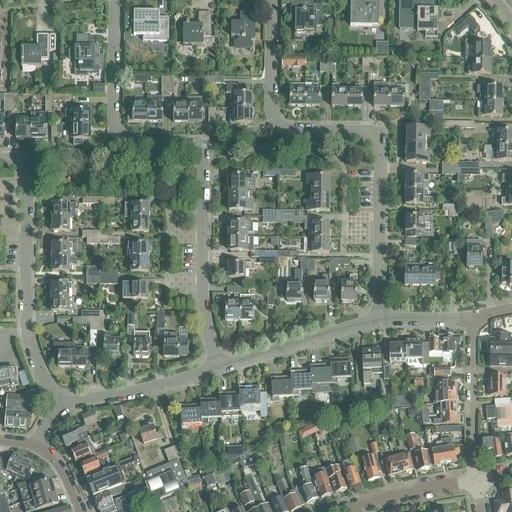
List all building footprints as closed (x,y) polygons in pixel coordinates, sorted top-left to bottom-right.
[(296,14),(296,33),(317,33),(317,22),(323,22),(323,0),(311,0),(311,1),(302,1),(301,0),(292,0),(292,14),(296,14)] [(378,4),(376,4),(375,0),(368,0),(368,4),(351,3),(350,26),(378,27),(378,4)] [(398,0),(399,30),(417,30),(417,32),(425,32),(425,38),(437,38),(437,9),(433,9),(433,0),(398,0)] [(150,42),(168,42),(169,18),(160,18),(160,12),(134,12),(134,16),(126,16),(126,29),(131,29),(131,22),(134,22),(134,36),(150,36),(150,42)] [(183,26),(182,46),(202,47),(202,39),(211,39),(211,14),(198,13),(198,26),(189,26),(189,25),(186,25),(186,26),(183,26)] [(231,38),(238,38),(238,48),(250,49),(250,40),(254,40),(255,16),(255,14),(245,14),(245,24),(240,23),(231,23),(231,38)] [(469,16),(463,21),(468,27),(474,33),(480,28),(469,16)] [(77,51),(69,50),(69,59),(75,59),(75,75),(89,75),(90,68),(91,68),(91,74),(91,75),(92,75),(93,75),(99,76),(99,78),(99,71),(107,71),(107,52),(102,52),(102,56),(99,56),(100,46),(100,45),(93,45),(93,43),(92,43),(92,42),(92,38),(92,39),(88,39),(88,35),(87,35),(87,36),(78,35),(77,35),(77,51)] [(56,36),(49,36),(37,36),(37,48),(21,48),(21,68),(41,69),(41,60),(49,60),(49,51),(56,51),(56,36)] [(388,59),(388,58),(388,43),(376,43),(376,59),(388,59)] [(469,45),(469,51),(470,51),(473,52),(473,60),(490,60),(491,45),(469,45)] [(389,49),(393,58),(400,54),(396,46),(389,49)] [(305,66),(305,58),(282,57),(282,66),(293,66),(293,67),(301,67),(301,66),(305,66)] [(468,68),(468,75),(490,75),(490,60),(473,60),(473,68),(468,68)] [(410,65),(414,70),(418,65),(414,61),(410,65)] [(419,101),(430,101),(430,80),(419,80),(419,101)] [(375,108),(389,108),(390,84),(375,84),(375,108)] [(389,108),(404,108),(404,100),(408,100),(408,86),(397,86),(397,84),(390,84),(389,108)] [(235,109),(252,109),(252,95),(240,94),(240,85),(226,85),(226,94),(230,94),(230,101),(235,101),(235,109)] [(291,107),(306,107),(306,91),(305,91),(305,85),(291,85),(291,107)] [(313,91),(306,91),(306,107),(321,107),(321,85),(314,85),(313,91)] [(93,86),(93,94),(103,94),(103,86),(93,86)] [(333,86),(333,108),(347,108),(347,90),(340,90),(340,86),(333,86)] [(347,90),(347,108),(362,108),(362,86),(355,86),(355,90),(347,90)] [(485,94),(485,102),(502,102),(502,88),(477,87),(477,94),(485,94)] [(147,101),(147,104),(147,121),(161,121),(162,98),(155,98),(155,101),(147,101)] [(189,104),(188,121),(202,122),(202,99),(196,98),(189,98),(189,104)] [(430,110),(443,110),(443,101),(430,101),(430,110)] [(478,110),(478,117),(502,117),(502,102),(485,102),(482,102),(482,110),(478,110)] [(147,123),(147,121),(147,104),(146,104),(146,106),(133,105),(133,115),(127,115),(127,123),(147,123)] [(174,106),(174,123),(188,123),(188,121),(189,104),(187,104),(187,106),(174,106)] [(252,109),(235,109),(232,109),(232,118),(230,118),(230,124),(252,125),(252,109)] [(443,122),(443,110),(430,110),(429,122),(442,122),(443,122)] [(72,125),(89,125),(89,111),(66,111),(66,118),(72,118),(72,125)] [(31,121),(31,138),(45,138),(45,115),(39,114),(31,114),(31,121)] [(16,123),(16,140),(31,140),(31,138),(31,121),(29,121),(29,123),(16,123)] [(72,125),(72,127),(73,127),(73,146),(83,146),(83,140),(91,141),(91,125),(89,125),(72,125)] [(406,128),(406,145),(424,145),(424,137),(429,137),(429,128),(406,128)] [(498,139),(498,146),(511,146),(511,131),(493,131),(492,138),(498,139)] [(424,154),(424,145),(406,145),(405,163),(429,163),(429,154),(424,154)] [(511,161),(511,146),(498,146),(492,146),(492,161),(511,161)] [(427,190),(428,175),(405,175),(405,190),(422,190),(426,190),(427,190)] [(229,176),(228,193),(246,194),(255,194),(255,176),(252,176),(243,176),(229,176)] [(510,183),(510,191),(511,190),(511,176),(502,176),(502,183),(510,183)] [(306,177),(306,186),(311,186),(311,195),(329,195),(329,177),(306,177)] [(422,190),(405,190),(405,205),(431,205),(431,199),(425,198),(426,190),(422,190)] [(511,205),(511,190),(510,191),(510,199),(502,199),(501,206),(511,205)] [(228,193),(228,211),(251,211),(251,202),(246,202),(246,194),(228,193)] [(329,213),(329,195),(311,195),(311,203),(306,203),(306,212),(329,213)] [(79,205),(53,204),(52,218),(69,218),(75,219),(75,211),(78,211),(79,205)] [(131,219),(132,219),(149,219),(149,205),(125,205),(125,219),(131,219)] [(490,219),(491,225),(504,221),(502,210),(483,213),(484,218),(490,219)] [(421,239),(421,232),(424,232),(424,224),(431,224),(431,217),(405,217),(405,224),(404,224),(404,230),(405,230),(405,232),(406,232),(406,238),(421,239)] [(69,232),(69,218),(52,218),(52,232),(69,232)] [(486,240),(487,240),(493,240),(491,225),(490,219),(484,218),(486,240)] [(149,219),(132,219),(131,219),(131,233),(132,233),(149,233),(149,219)] [(228,237),(230,238),(247,238),(247,233),(252,233),(252,223),(228,223),(228,237)] [(304,224),(303,231),(309,231),(309,238),(307,238),(307,239),(328,239),(329,224),(304,224)] [(253,238),(247,238),(230,238),(229,252),(253,252),(253,238)] [(306,246),(306,253),(328,254),(328,239),(307,239),(307,246),(306,246)] [(466,268),(481,268),(482,243),(475,243),(475,249),(467,249),(466,268)] [(52,244),(52,258),(69,259),(69,251),(72,251),(72,245),(52,244)] [(149,245),(129,245),(129,259),(132,259),(149,259),(149,245)] [(69,272),(69,259),(52,258),(52,272),(69,272)] [(148,273),(149,259),(132,259),(132,273),(148,273)] [(419,270),(419,287),(434,287),(434,282),(439,282),(439,265),(428,265),(426,263),(420,263),(420,270),(419,270)] [(244,271),(253,271),(253,264),(227,264),(227,271),(225,271),(225,277),(227,277),(227,279),(244,279),(244,271)] [(501,268),(501,284),(502,284),(509,284),(509,286),(509,287),(511,287),(511,264),(510,265),(509,268),(501,268)] [(404,265),(404,286),(419,287),(419,270),(412,270),(412,265),(404,265)] [(282,281),(282,300),(286,300),(286,302),(288,302),(288,303),(293,303),(293,302),(301,302),(301,276),(301,274),(300,274),(300,272),(295,271),(295,276),(295,281),(282,281)] [(314,283),(314,302),(315,302),(315,303),(321,303),(321,302),(329,302),(329,277),(322,277),(322,283),(314,283)] [(342,283),(341,302),(343,302),(343,304),(349,304),(349,302),(356,302),(357,277),(349,277),(349,283),(342,283)] [(72,284),(51,284),(51,298),(72,298),(72,284)] [(148,285),(123,285),(123,300),(148,300),(148,285)] [(239,322),(239,320),(239,305),(239,297),(239,294),(240,294),(240,288),(227,288),(227,294),(234,294),(234,305),(225,305),(224,322),(239,322)] [(239,320),(254,320),(254,298),(239,297),(239,305),(239,320)] [(73,298),(72,298),(51,298),(51,312),(73,312),(73,298)] [(86,318),(85,318),(85,325),(90,325),(90,331),(96,331),(96,318),(86,318)] [(134,333),(134,338),(134,358),(149,358),(149,334),(134,333)] [(164,358),(179,358),(179,356),(187,357),(187,337),(179,336),(179,335),(170,335),(170,336),(164,336),(164,358)] [(429,338),(429,344),(429,353),(438,353),(438,352),(443,352),(443,353),(455,354),(455,353),(459,353),(460,346),(460,336),(438,335),(438,338),(429,338)] [(490,353),(511,353),(511,335),(497,336),(497,339),(490,339),(490,341),(488,342),(488,351),(490,352),(490,353)] [(111,337),(104,337),(104,357),(119,357),(119,340),(111,340),(111,337)] [(422,344),(422,341),(402,341),(402,344),(405,344),(405,359),(422,359),(422,365),(428,365),(428,344),(422,344)] [(58,368),(72,368),(72,348),(72,343),(53,343),(53,356),(58,356),(58,368)] [(405,363),(405,359),(405,344),(402,344),(402,345),(388,345),(389,364),(405,363)] [(382,375),(382,370),(381,359),(379,359),(379,347),(376,348),(376,351),(362,351),(363,385),(371,384),(372,376),(382,375)] [(72,348),(72,368),(86,368),(86,357),(90,357),(90,348),(72,348)] [(511,353),(490,353),(490,354),(488,356),(488,364),(490,366),(490,367),(511,367),(511,353)] [(336,360),(336,365),(330,365),(331,385),(337,385),(337,380),(351,379),(350,359),(336,360)] [(317,366),(317,372),(311,372),(312,391),(318,391),(318,386),(331,385),(330,365),(317,366)] [(392,367),(384,367),(384,381),(392,381),(392,367)] [(450,368),(434,369),(434,370),(429,370),(429,378),(434,378),(434,377),(450,377),(450,368)] [(0,371),(0,388),(11,386),(12,389),(18,387),(17,370),(7,371),(7,370),(0,371)] [(297,372),(297,377),(291,378),(292,398),(298,397),(298,392),(312,391),(311,372),(297,372)] [(510,377),(490,376),(489,397),(510,397),(510,393),(505,393),(505,379),(510,379),(510,377)] [(277,378),(277,383),(271,384),(271,393),(265,393),(265,397),(266,403),(278,403),(278,398),(292,398),(291,378),(277,378)] [(415,389),(421,389),(420,378),(413,379),(413,380),(405,380),(405,384),(413,384),(413,383),(414,383),(415,389)] [(455,383),(435,384),(434,384),(435,394),(439,394),(440,394),(455,393),(455,383)] [(239,393),(240,413),(260,412),(260,404),(266,403),(265,397),(260,397),(259,387),(245,387),(245,393),(239,393)] [(240,418),(240,413),(239,393),(226,394),(226,399),(220,399),(221,419),(227,419),(240,418)] [(436,398),(436,404),(456,403),(455,393),(440,394),(439,394),(440,398),(436,398)] [(15,429),(18,398),(7,397),(4,428),(15,429)] [(410,397),(393,398),(393,408),(410,407),(410,397)] [(29,399),(18,398),(15,429),(27,430),(29,399)] [(200,405),(201,425),(208,425),(207,420),(221,419),(220,399),(206,400),(206,405),(200,405)] [(495,406),(497,419),(498,428),(511,426),(511,412),(511,408),(510,399),(495,400),(495,406)] [(188,426),(201,425),(200,405),(186,406),(187,411),(180,411),(181,431),(189,431),(188,426)] [(436,406),(436,408),(436,415),(441,415),(457,414),(456,405),(436,406)] [(497,419),(495,406),(485,408),(486,420),(497,419)] [(81,416),(86,427),(97,423),(92,411),(81,416)] [(387,424),(394,422),(390,411),(384,412),(387,424)] [(437,422),(437,425),(457,424),(457,414),(441,415),(441,420),(436,420),(436,423),(437,422)] [(331,431),(343,429),(340,421),(340,420),(329,422),(331,431)] [(323,422),(312,427),(315,434),(319,432),(326,429),(323,422)] [(81,427),(61,435),(65,446),(77,441),(78,444),(87,440),(81,427)] [(156,434),(153,427),(140,431),(145,445),(164,439),(162,432),(156,434)] [(312,427),(305,429),(309,436),(315,434),(312,427)] [(511,433),(503,435),(506,457),(511,455),(511,433)] [(102,441),(100,435),(92,438),(94,444),(102,441)] [(413,450),(417,471),(430,468),(427,452),(419,453),(417,448),(414,435),(405,437),(409,451),(413,450)] [(445,439),(441,440),(441,442),(445,465),(448,464),(450,465),(453,465),(454,463),(456,463),(454,456),(459,455),(458,446),(452,447),(451,438),(445,439)] [(350,443),(354,455),(361,453),(357,440),(350,443)] [(492,442),(492,440),(482,441),(484,457),(491,456),(492,459),(501,457),(499,441),(492,442)] [(76,462),(94,456),(95,455),(90,442),(81,445),(81,447),(72,450),(76,462)] [(434,466),(445,465),(441,442),(436,443),(437,450),(431,451),(434,466)] [(372,455),(379,453),(376,443),(370,445),(372,455)] [(180,457),(177,447),(165,452),(168,462),(180,457)] [(239,458),(243,456),(243,449),(224,450),(225,467),(226,466),(239,461),(240,460),(239,458)] [(94,456),(95,457),(90,459),(90,461),(80,465),(85,476),(100,470),(97,463),(107,458),(105,452),(95,455),(94,456)] [(239,458),(240,460),(243,469),(255,465),(253,458),(252,453),(252,452),(243,456),(239,458)] [(1,459),(1,466),(0,469),(0,472),(6,472),(17,478),(26,460),(14,454),(8,467),(6,467),(7,459),(1,459)] [(397,456),(402,474),(412,471),(408,454),(397,456)] [(361,460),(367,483),(380,480),(378,473),(380,473),(375,456),(361,460)] [(384,460),(388,477),(400,474),(395,457),(384,460)] [(26,460),(17,478),(27,483),(29,487),(41,484),(39,478),(33,479),(30,478),(36,465),(26,460)] [(347,480),(350,489),(361,485),(353,460),(339,465),(342,475),(344,474),(346,481),(347,480)] [(130,511),(153,503),(189,489),(187,481),(187,480),(179,461),(146,474),(147,478),(144,479),(148,488),(115,501),(116,503),(113,504),(113,505),(100,510),(100,511),(130,511)] [(240,463),(239,461),(226,466),(229,472),(236,469),(235,465),(240,463)] [(222,468),(213,471),(215,478),(216,478),(219,486),(228,482),(227,480),(231,479),(226,466),(225,467),(222,468)] [(330,479),(335,493),(346,490),(338,467),(325,471),(328,480),(330,479)] [(119,468),(86,481),(93,497),(126,484),(121,472),(119,468)] [(294,488),(293,491),(294,493),(293,494),(299,506),(305,503),(306,505),(318,499),(311,485),(310,480),(307,468),(299,471),(302,482),(303,484),(294,488)] [(317,492),(318,492),(320,498),(325,497),(327,497),(330,496),(331,495),(332,494),(323,469),(311,474),(317,492)] [(206,491),(218,487),(213,473),(201,477),(206,491)] [(273,476),(276,484),(282,500),(284,499),(290,511),(292,511),(300,508),(299,506),(293,494),(292,492),(288,494),(282,481),(281,482),(279,477),(276,478),(275,475),(273,476)] [(187,480),(187,481),(189,489),(190,491),(201,487),(197,476),(187,480)] [(252,479),(247,482),(248,486),(250,491),(251,495),(251,496),(257,509),(258,511),(270,511),(267,505),(264,506),(252,479)] [(55,494),(52,482),(20,491),(23,503),(55,494)] [(95,498),(97,502),(95,503),(98,511),(100,510),(113,505),(113,504),(111,498),(126,492),(123,486),(110,491),(108,493),(95,498)] [(250,491),(240,496),(245,507),(247,506),(248,507),(250,506),(252,511),(251,511),(258,511),(257,509),(251,496),(251,495),(250,491)] [(511,511),(511,493),(503,495),(504,502),(495,503),(496,511),(511,511)] [(34,511),(58,506),(55,494),(23,503),(25,511),(34,511)] [(0,511),(9,511),(5,495),(3,496),(0,496),(0,511)] [(222,496),(215,499),(217,504),(224,502),(222,496)] [(168,500),(171,511),(182,508),(178,497),(168,500)] [(269,500),(270,503),(274,511),(287,511),(281,498),(276,500),(274,497),(269,500)] [(169,511),(171,511),(168,500),(155,504),(157,511),(169,511)]
